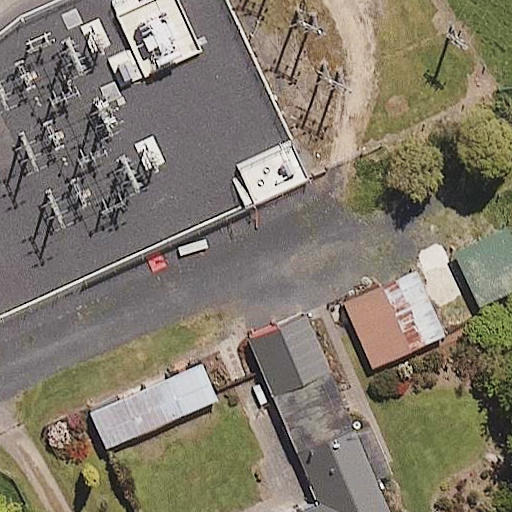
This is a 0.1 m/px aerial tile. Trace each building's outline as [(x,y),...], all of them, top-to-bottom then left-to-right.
[(116,150),(89,87),(169,53),(145,0),(136,0),(0,58),(0,148),(18,191),(0,198),(0,301),(3,310),(171,238),(151,191),(216,163),(196,116),(116,150)] [(511,282),(511,235),(508,227),(455,251),(476,299),(511,282)] [(444,334),(414,267),(344,299),(373,365),(444,334)] [(360,434),(308,313),(249,338),(319,502),(294,511),(390,511),(375,476),(386,471),(369,430),(360,434)] [(216,399),(201,364),(92,411),(107,446),(216,399)]
